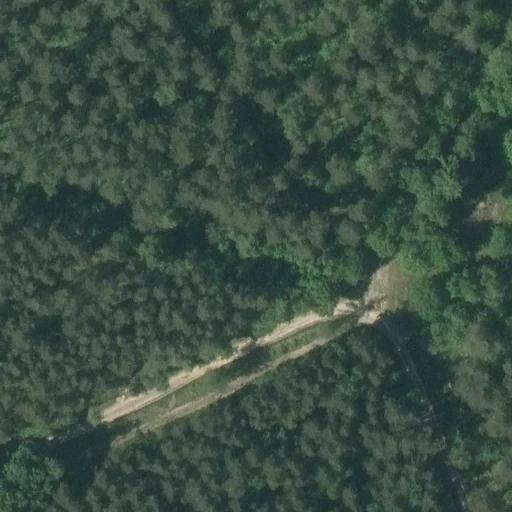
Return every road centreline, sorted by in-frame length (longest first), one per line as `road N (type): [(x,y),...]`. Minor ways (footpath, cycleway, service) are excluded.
road 1 (unknown): [(0,496),(352,324),(372,280)]
road 2 (track): [(372,280),(0,467)]
road 3 (track): [(511,4),(372,280)]
road 4 (track): [(372,280),(422,352),(499,511)]
road 5 (track): [(372,280),(469,511)]
